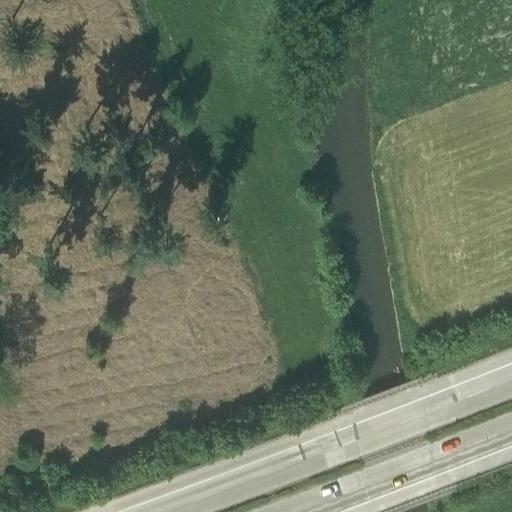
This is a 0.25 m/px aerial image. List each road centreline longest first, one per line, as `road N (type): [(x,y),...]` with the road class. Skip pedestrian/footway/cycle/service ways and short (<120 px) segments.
road 1 (motorway): [(511,377),(153,511)]
road 2 (motorway): [(288,511),(511,428)]
